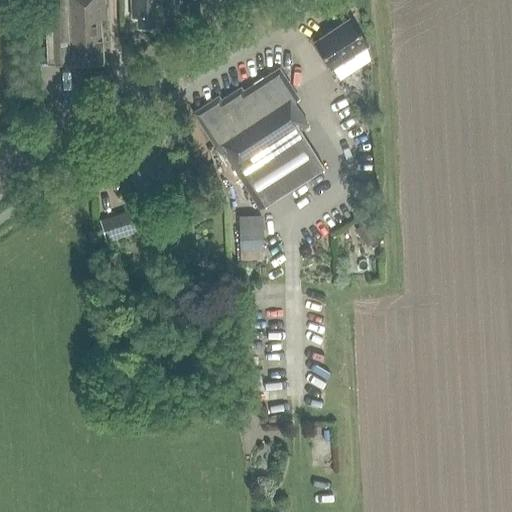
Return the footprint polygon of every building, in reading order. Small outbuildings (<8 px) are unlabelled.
[(107,21),(107,9),(104,9),(103,0),(45,0),(48,65),(71,64),(71,66),(102,65),(101,43),(100,21),(107,21)] [(159,6),(159,0),(130,0),(132,20),(137,20),(137,27),(155,27),(154,6),(159,6)] [(367,46),(349,19),(313,42),(331,70),(367,46)] [(324,169),(299,131),(307,126),(288,98),(294,94),(279,70),(243,93),(240,89),(221,102),(218,98),(194,114),(214,146),(220,155),(224,153),(260,209),(324,169)] [(174,176),(159,154),(155,157),(145,142),(121,158),(133,177),(129,180),(142,197),(174,176)] [(108,243),(145,231),(138,209),(101,221),(108,243)] [(265,239),(263,215),(239,217),(240,240),(265,239)] [(367,218),(353,227),(364,245),(378,237),(367,218)] [(158,327),(185,325),(184,310),(157,312),(158,327)]
